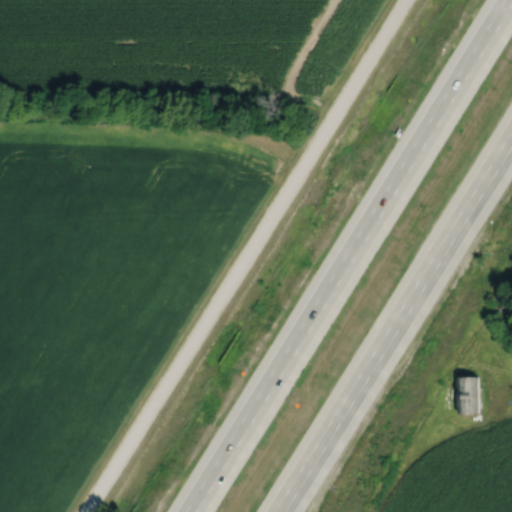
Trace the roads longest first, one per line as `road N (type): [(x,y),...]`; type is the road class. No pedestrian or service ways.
road 1 (residential): [(408,0),(85,511)]
road 2 (motorway): [(511,1),(193,511)]
road 3 (motorway): [(299,511),(511,170)]
